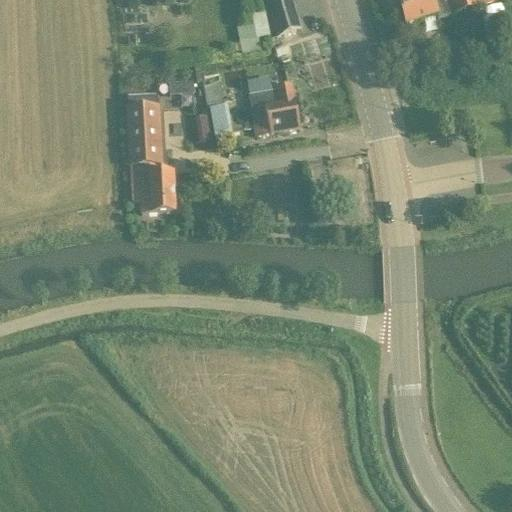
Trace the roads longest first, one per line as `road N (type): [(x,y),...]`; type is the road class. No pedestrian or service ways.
road 1 (unclassified): [(0,333),(113,304),(214,304),(403,333)]
road 2 (tertiary): [(395,189),(346,0)]
road 3 (tertiary): [(451,511),(429,487),(413,434),(403,333)]
road 4 (tertiary): [(403,333),(395,189)]
